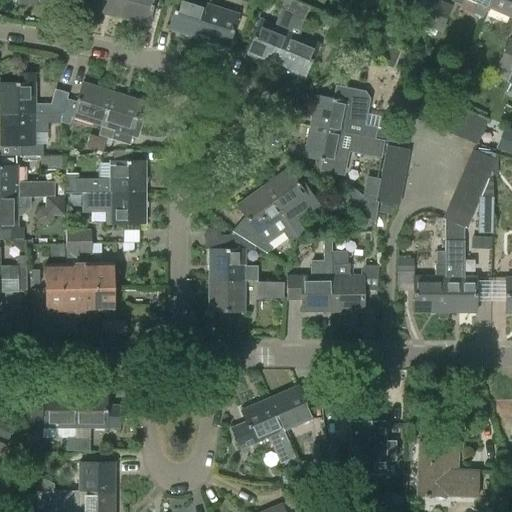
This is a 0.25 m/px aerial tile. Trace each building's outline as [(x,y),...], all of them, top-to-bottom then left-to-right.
[(88,0),(87,11),(118,18),(121,0),(88,0)] [(121,0),(118,18),(147,25),(152,0),(121,0)] [(176,0),(168,29),(197,38),(208,5),(190,0),(176,0)] [(245,55),(274,66),(288,33),(287,33),(299,4),(289,0),(284,0),(274,26),(258,19),(255,26),(257,27),(245,55)] [(422,0),(412,21),(425,27),(437,0),(422,0)] [(437,0),(425,27),(440,33),(451,6),(437,0)] [(451,0),(451,1),(464,7),(466,0),(468,0),(475,3),(471,13),(482,18),(486,8),(489,0),(451,0)] [(511,0),(489,0),(486,8),(510,18),(511,12),(511,0)] [(288,33),(274,66),(303,78),(317,45),(298,37),(304,21),(303,20),(308,8),(299,4),(287,33),(288,33)] [(208,5),(197,38),(227,48),(237,15),(208,5)] [(496,66),(510,73),(511,67),(511,40),(508,39),(496,66)] [(399,47),(394,45),(386,46),(380,62),(391,67),(399,47)] [(0,83),(0,115),(59,115),(59,114),(61,114),(66,99),(67,93),(54,89),(49,104),(34,104),(33,73),(17,74),(17,83),(0,83)] [(66,99),(61,114),(59,114),(59,115),(59,122),(69,125),(71,117),(100,126),(111,93),(82,83),(76,102),(66,99)] [(355,135),(368,138),(373,139),(375,127),(363,125),(369,99),(364,91),(334,85),(331,100),(315,96),(309,126),(351,135),(355,135)] [(393,110),(408,116),(418,92),(403,85),(393,110)] [(408,116),(419,121),(429,96),(418,92),(408,116)] [(141,102),(111,93),(100,126),(101,127),(98,136),(110,140),(113,131),(130,136),(141,102)] [(419,121),(430,125),(440,101),(429,96),(419,121)] [(430,125),(442,130),(451,106),(440,101),(430,125)] [(442,130),(453,135),(462,111),(451,106),(442,130)] [(453,135),(464,139),(474,116),(462,111),(453,135)] [(59,115),(0,115),(0,146),(19,146),(19,156),(42,156),(41,144),(34,144),(34,132),(46,132),(46,124),(59,123),(59,122),(59,115)] [(474,116),(464,139),(475,144),(486,121),(474,116)] [(351,135),(309,126),(302,157),(337,164),(339,155),(347,156),(351,135)] [(84,147),(93,150),(97,137),(89,135),(84,147)] [(97,137),(93,150),(102,153),(105,140),(97,137)] [(385,145),(383,157),(407,161),(409,150),(385,145)] [(471,153),(466,164),(488,174),(493,163),(471,153)] [(40,157),(40,170),(61,170),(60,156),(40,157)] [(383,157),(381,168),(404,172),(407,161),(383,157)] [(97,193),(109,193),(144,193),(144,162),(109,162),(109,179),(74,179),(74,193),(97,193)] [(466,164),(461,175),(483,185),(488,174),(466,164)] [(0,197),(29,197),(53,197),(53,182),(15,182),(15,166),(0,166),(0,197)] [(381,168),(378,179),(402,184),(404,172),(381,168)] [(286,170),(261,188),(296,237),(303,232),(296,221),(296,206),(306,198),(286,170)] [(461,175),(456,186),(478,196),(483,185),(461,175)] [(378,179),(376,190),(400,195),(402,184),(378,179)] [(456,186),(451,197),(474,207),(478,196),(456,186)] [(243,217),(231,231),(259,249),(266,253),(271,249),(267,244),(282,233),(289,242),(296,237),(261,188),(235,207),(243,217)] [(370,221),(373,224),(376,202),(373,202),(361,197),(350,188),(342,199),(361,214),(370,221)] [(400,195),(376,190),(374,201),(398,206),(400,195)] [(144,193),(109,193),(109,207),(99,207),(99,221),(109,222),(109,224),(144,224),(144,193)] [(29,197),(0,197),(0,238),(23,239),(22,228),(15,228),(15,215),(21,215),(29,209),(29,197)] [(451,197),(446,207),(469,218),(474,207),(451,197)] [(64,218),(64,199),(45,199),(45,209),(37,211),(33,219),(41,227),(50,225),(51,218),(64,218)] [(377,212),(389,214),(391,206),(379,203),(377,212)] [(469,218),(446,207),(441,218),(443,219),(446,219),(461,227),(464,228),(469,218)] [(363,229),(370,221),(361,214),(354,222),(363,229)] [(442,252),(442,314),(475,315),(475,279),(479,279),(479,262),(461,261),(461,227),(446,219),(443,219),(442,252)] [(64,244),(76,243),(90,243),(90,230),(64,230),(64,244)] [(259,249),(231,231),(227,235),(227,250),(208,250),(208,280),(243,281),(243,282),(256,282),(268,283),(268,272),(256,272),(256,270),(248,270),(248,266),(243,266),(243,250),(259,249)] [(471,247),(491,247),(491,234),(471,235),(471,247)] [(76,243),(64,244),(65,253),(77,253),(76,243)] [(90,253),(90,243),(76,243),(77,253),(90,253)] [(331,312),(331,251),(322,251),(322,260),(309,260),(309,277),(285,277),(285,300),(300,300),(300,312),(331,312)] [(346,251),(331,251),(331,312),(362,312),(361,277),(349,277),(348,264),(346,263),(346,251)] [(411,314),(442,314),(442,252),(434,252),(434,264),(433,263),(432,278),(412,277),(412,289),(411,314)] [(409,257),(396,256),(396,269),(409,269),(409,257)] [(0,279),(17,280),(25,279),(25,266),(8,267),(8,262),(0,262),(0,279)] [(111,263),(77,264),(77,288),(111,288),(111,281),(117,281),(117,265),(111,265),(111,263)] [(44,264),(44,289),(77,288),(77,264),(44,264)] [(17,280),(0,279),(0,292),(17,293),(17,280)] [(25,279),(17,280),(17,293),(26,292),(25,279)] [(208,280),(208,312),(243,312),(243,282),(243,281),(208,280)] [(283,283),(268,283),(256,282),(256,297),(282,298),(283,283)] [(77,288),(44,289),(45,313),(77,312),(77,288)] [(111,288),(77,288),(77,312),(112,312),(111,288)] [(101,322),(101,333),(124,333),(124,322),(101,322)] [(60,325),(47,325),(47,335),(60,335),(60,325)] [(295,387),(267,400),(281,432),(310,419),(295,387)] [(42,427),(74,428),(75,392),(43,391),(43,404),(43,426),(42,427)] [(75,392),(74,428),(118,428),(118,406),(105,406),(105,393),(75,392)] [(281,432),(267,400),(239,412),(243,422),(229,428),(239,450),(267,438),(278,464),(293,458),(281,432)] [(43,426),(43,404),(21,404),(21,426),(43,426)] [(394,460),(394,442),(384,442),(384,420),(349,420),(349,474),(384,474),(384,460),(394,460)] [(0,437),(4,439),(10,426),(0,421),(0,437)] [(17,452),(30,453),(30,426),(18,426),(17,452)] [(65,451),(74,451),(74,438),(65,438),(65,451)] [(74,438),(74,451),(89,451),(89,438),(74,438)] [(337,463),(335,441),(324,442),(326,464),(337,463)] [(310,443),(313,474),(327,472),(324,442),(310,443)] [(456,469),(457,445),(418,443),(416,495),(477,498),(478,470),(456,469)] [(78,493),(113,493),(113,462),(79,461),(78,493)] [(328,481),(339,480),(337,463),(326,464),(327,472),(328,481)] [(16,492),(36,492),(44,492),(44,480),(17,479),(16,492)] [(66,485),(53,485),(52,493),(66,493),(66,485)] [(66,493),(52,493),(44,492),(36,492),(35,511),(113,511),(113,493),(78,493),(66,493)]
